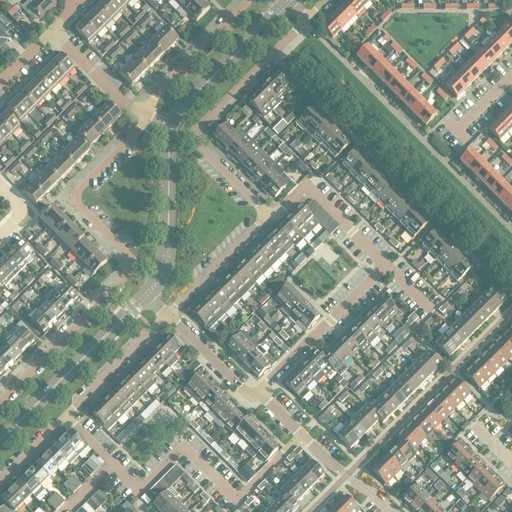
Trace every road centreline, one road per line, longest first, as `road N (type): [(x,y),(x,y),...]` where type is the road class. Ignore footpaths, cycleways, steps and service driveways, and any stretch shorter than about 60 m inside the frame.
road 1 (residential): [(146,113),(76,195),(132,266),(0,400)]
road 2 (residential): [(258,391),(385,264),(306,186),(264,217)]
road 3 (residential): [(66,416),(141,488),(185,451),(236,497),(302,435)]
road 4 (residential): [(264,217),(193,135),(304,21)]
road 5 (tertiary): [(3,436),(147,295)]
road 6 (tertiary): [(147,295),(167,251),(171,121)]
road 7 (tertiary): [(171,121),(288,2)]
road 8 (residential): [(250,0),(146,113)]
road 9 (residential): [(66,416),(167,314)]
road 10 (residential): [(167,314),(264,217)]
road 11 (residential): [(258,391),(242,391),(167,314)]
road 12 (residential): [(146,113),(124,105),(54,34)]
